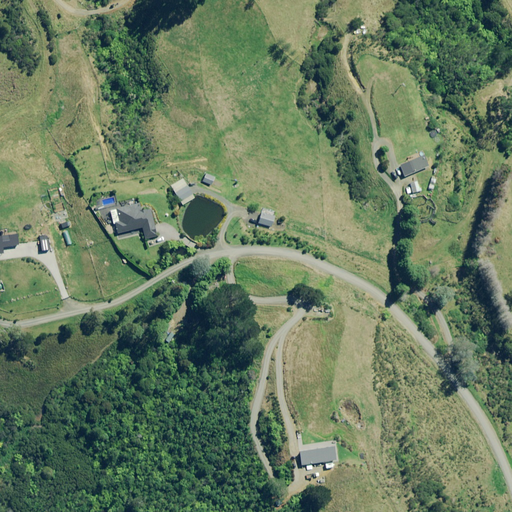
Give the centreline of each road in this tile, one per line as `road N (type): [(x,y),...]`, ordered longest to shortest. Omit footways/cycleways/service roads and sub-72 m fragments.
road 1 (track): [(0,126),(42,95),(48,31),(32,0)]
road 2 (track): [(135,291),(0,323)]
